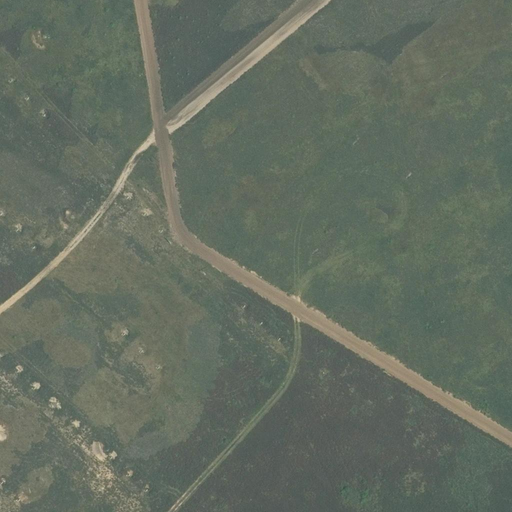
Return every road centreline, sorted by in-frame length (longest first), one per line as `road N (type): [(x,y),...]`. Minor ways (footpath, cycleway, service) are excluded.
road 1 (track): [(511,439),(182,239),(142,0)]
road 2 (track): [(316,0),(145,146),(84,231),(0,311)]
road 3 (track): [(297,309),(293,373),(169,511)]
